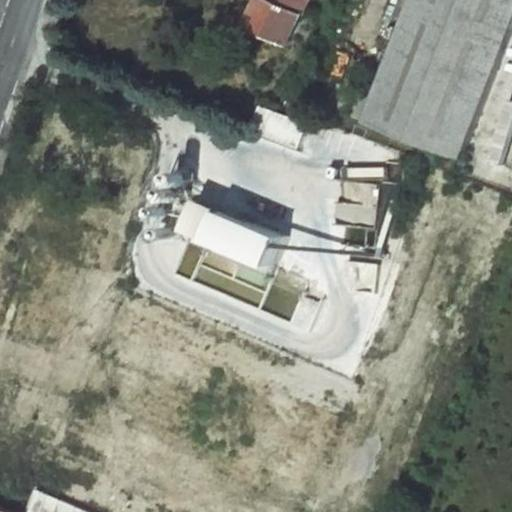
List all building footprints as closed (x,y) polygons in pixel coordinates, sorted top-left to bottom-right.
[(314,0),(263,0),(252,26),(293,45),(314,0)] [(511,0),(417,0),(379,100),(363,94),(355,116),(464,158),(511,33),(511,0)] [(247,42),(236,36),(230,47),(241,53),(247,42)] [(270,108),(262,133),(303,146),(311,120),(270,108)] [(341,221),(380,222),(380,183),(342,183),(341,221)] [(263,306),(294,228),(206,193),(191,230),(196,232),(180,272),(263,306)] [(86,232),(37,214),(27,244),(22,257),(0,318),(0,322),(48,340),(86,232)] [(27,244),(20,241),(15,255),(22,257),(27,244)] [(306,511),(360,383),(135,285),(60,455),(10,439),(0,468),(0,507),(13,511),(306,511)]
